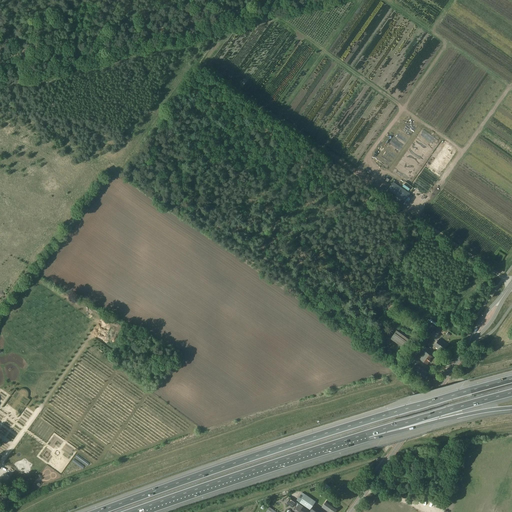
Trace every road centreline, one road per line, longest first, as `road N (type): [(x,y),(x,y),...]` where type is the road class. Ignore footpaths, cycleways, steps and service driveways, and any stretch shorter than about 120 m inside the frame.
road 1 (motorway): [(511,379),(98,511)]
road 2 (motorway): [(132,511),(365,434)]
road 3 (secondary): [(351,511),(473,337)]
road 4 (track): [(367,184),(511,283)]
road 5 (motorway): [(365,434),(511,392)]
road 6 (motorway): [(365,434),(511,407)]
